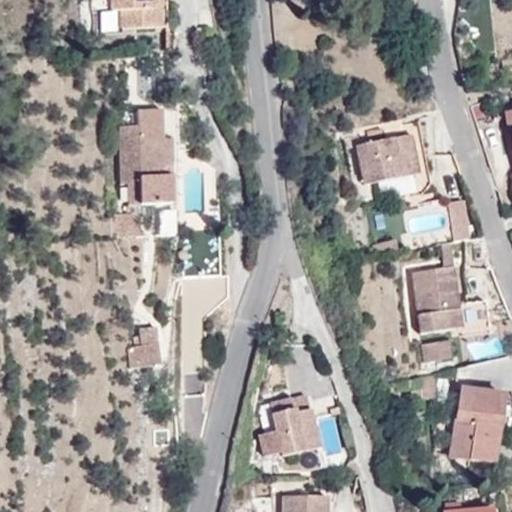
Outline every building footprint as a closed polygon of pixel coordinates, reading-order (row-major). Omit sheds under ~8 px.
[(129,0),(69,0),(71,19),(131,12),(129,0)] [(121,126),(121,183),(128,183),(128,205),(171,204),(171,166),(178,166),(177,110),(138,110),(139,126),(121,126)] [(419,174),(411,135),(385,140),(383,128),(367,131),(370,143),(356,145),(364,185),(419,174)] [(452,242),(468,240),(463,201),(447,203),(452,242)] [(127,213),(128,238),(175,237),(174,211),(127,213)] [(372,255),(398,250),(396,239),(370,245),(372,255)] [(421,333),(461,328),(450,244),(441,246),(443,268),(413,272),(421,333)] [(466,304),(469,335),(489,333),(486,302),(466,304)] [(131,369),(160,365),(155,327),(140,329),(141,336),(133,337),(135,347),(128,348),(131,369)] [(450,340),(421,345),(423,363),(453,359),(450,340)] [(436,398),(434,375),(419,377),(422,399),(436,398)] [(175,415),(187,413),(184,385),(172,386),(175,415)] [(461,389),(450,456),(492,463),(504,396),(461,389)] [(280,454),(281,457),(318,448),(307,396),(291,399),(293,409),(272,414),(276,431),(259,435),(264,457),(280,454)] [(272,414),(293,409),(291,399),(270,404),(272,414)] [(327,511),(328,497),(283,496),(283,511),(327,511)] [(491,511),(492,510),(460,511),(460,502),(444,502),(444,511),(491,511)]
